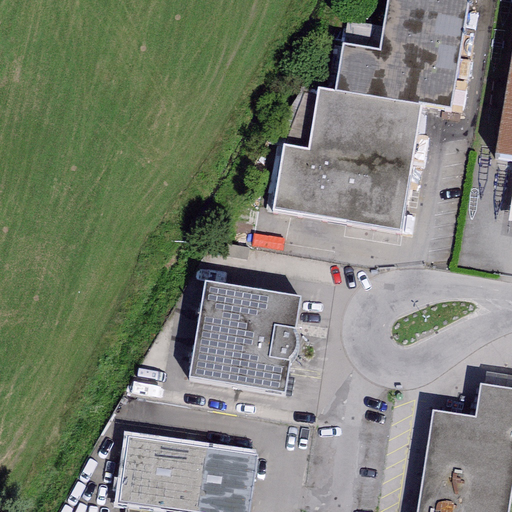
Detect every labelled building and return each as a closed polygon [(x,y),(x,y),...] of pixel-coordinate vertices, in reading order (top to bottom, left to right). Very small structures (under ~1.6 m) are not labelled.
[(461,0),(383,0),(375,54),(337,48),(329,100),(306,96),(298,148),(275,144),(264,215),(398,236),(417,111),(443,115),(461,0)] [(511,64),(494,159),(511,162),(511,64)] [(284,398),(289,366),(291,365),(297,358),(299,350),(297,341),(294,336),(300,302),(204,287),(188,382),(284,398)] [(467,422),(428,415),(411,511),(500,511),(511,445),(511,396),(472,390),(467,422)] [(249,511),(257,458),(127,440),(118,505),(125,507),(124,511),(249,511)]
